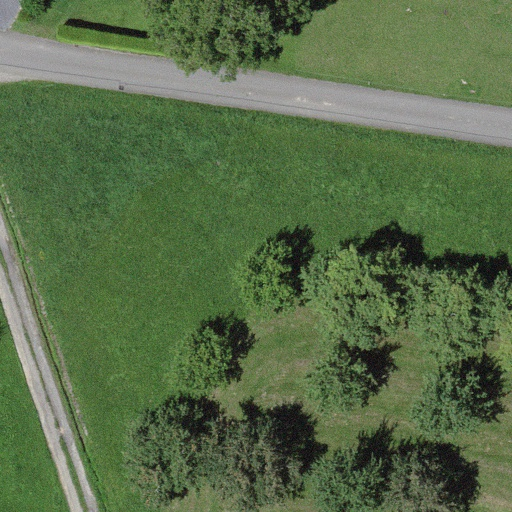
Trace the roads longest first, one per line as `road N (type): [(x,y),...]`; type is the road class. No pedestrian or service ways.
road 1 (unclassified): [(511,129),(0,51)]
road 2 (track): [(0,248),(81,511)]
